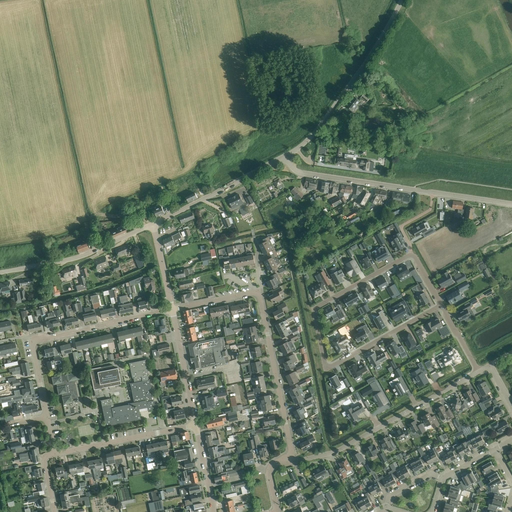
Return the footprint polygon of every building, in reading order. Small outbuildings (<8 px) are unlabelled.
[(367,102),(370,99),(364,94),(361,97),(367,102)] [(358,109),(355,107),(360,101),(355,97),(347,106),(352,111),(354,113),(358,109)] [(363,170),(369,171),(370,161),(360,160),(359,161),(356,161),(357,156),(345,154),(345,159),(338,159),(337,164),(350,166),(350,167),(356,168),(357,166),(360,165),(364,165),(363,170)] [(274,182),(275,182),(273,183),(276,187),(282,184),(279,177),(274,180),(275,181),(274,182)] [(304,186),(308,187),(307,190),(312,191),(313,188),(316,189),(318,181),(306,178),(304,186)] [(329,192),(329,188),(330,183),(321,182),(320,190),(329,192)] [(331,183),(330,188),(329,193),(336,194),(337,190),(338,190),(339,184),(331,183)] [(351,193),(352,192),(352,187),(342,185),(341,192),(343,192),(339,194),(343,204),(347,202),(344,197),(343,195),(344,195),(344,192),(351,193)] [(362,192),(364,187),(355,185),(354,194),(359,195),(359,192),(362,192)] [(295,187),(294,188),(290,192),(294,195),(293,197),(298,201),(304,195),(299,190),(295,187)] [(386,199),(386,196),(387,191),(375,189),(373,197),(370,202),(376,205),(380,198),(386,199)] [(364,205),(366,203),(370,193),(364,190),(359,199),(358,199),(356,203),(364,205)] [(392,199),(402,201),(403,194),(393,192),(392,199)] [(186,198),(188,202),(197,198),(195,193),(186,198)] [(243,202),(239,194),(235,196),(233,197),(228,200),(233,209),(236,207),(235,206),(243,202)] [(334,207),(342,203),(338,197),(331,201),(334,207)] [(462,209),(463,202),(453,201),(453,206),(452,208),(458,209),(458,213),(462,214),(462,213),(464,213),(464,210),(462,209)] [(168,212),(166,208),(162,209),(161,207),(163,206),(162,203),(158,205),(159,207),(153,210),(156,217),(165,213),(168,212)] [(474,214),(473,214),(474,209),(467,208),(465,218),(472,219),(472,218),(474,218),(475,218),(475,215),(474,214)] [(355,210),(347,214),(350,219),(358,214),(355,210)] [(398,215),(399,216),(402,215),(399,210),(390,214),(392,218),(398,215)] [(187,214),(179,217),(182,223),(194,218),(192,212),(187,214)] [(352,223),(360,218),(358,215),(350,219),(346,221),(348,225),(352,223)] [(231,217),(228,218),(224,220),(227,228),(234,225),(231,217)] [(215,236),(213,229),(212,224),(203,227),(204,233),(205,233),(206,236),(206,237),(207,237),(207,238),(208,238),(209,238),(210,238),(215,236)] [(325,224),(315,230),(318,236),(328,230),(325,224)] [(423,224),(412,230),(416,237),(421,234),(424,238),(435,232),(432,228),(427,231),(423,224)] [(125,228),(109,234),(110,238),(126,232),(125,228)] [(405,241),(400,232),(394,235),(396,238),(391,241),(397,252),(404,247),(402,242),(405,241)] [(169,237),(167,238),(171,245),(175,243),(174,241),(179,239),(176,234),(171,236),(170,236),(169,236),(169,237)] [(366,238),(370,245),(378,242),(374,234),(366,238)] [(381,235),(376,237),(381,245),(385,243),(381,235)] [(262,243),(259,245),(262,250),(272,244),(270,241),(268,237),(260,241),(262,243)] [(76,246),(78,253),(88,249),(86,243),(76,246)] [(130,250),(129,248),(127,244),(115,249),(118,256),(130,250)] [(272,244),(262,250),(264,255),(267,253),(268,256),(273,253),(276,252),(272,244)] [(387,254),(389,253),(386,247),(381,249),(380,248),(376,250),(377,252),(374,254),(378,262),(389,256),(387,254)] [(212,259),(216,258),(215,252),(211,253),(201,255),(202,261),(212,259)] [(269,259),(264,261),(267,266),(279,260),(278,259),(277,258),(276,258),(275,258),(274,256),(275,256),(277,255),(276,252),(273,253),(268,256),(269,259)] [(360,260),(365,269),(372,265),(368,259),(372,258),(369,252),(366,253),(368,256),(367,257),(360,260)] [(108,265),(107,261),(105,256),(93,261),(97,269),(108,265)] [(231,268),(229,260),(229,256),(223,257),(223,256),(219,257),(221,267),(225,266),(225,269),(231,268)] [(279,260),(267,266),(269,271),(272,270),(273,273),(278,270),(276,266),(278,265),(278,264),(279,263),(279,262),(279,261),(279,260)] [(359,270),(354,260),(347,264),(349,267),(346,268),(350,275),(352,274),(354,276),(358,273),(357,271),(359,270)] [(399,269),(396,271),(400,278),(404,276),(410,273),(406,265),(401,267),(399,268),(399,269)] [(65,278),(73,276),(73,278),(78,276),(74,266),(62,270),(65,278)] [(192,268),(188,269),(184,270),(184,269),(175,271),(176,278),(185,276),(194,274),(194,272),(193,273),(192,268)] [(344,281),(341,277),(344,275),(341,269),(338,271),(331,274),(337,285),(344,281)] [(415,269),(411,271),(414,278),(419,275),(415,269)] [(314,286),(310,288),(311,290),(315,297),(326,291),(323,286),(326,284),(324,281),(327,279),(323,272),(319,274),(322,280),(320,281),(321,283),(314,287),(314,286)] [(443,277),(438,280),(442,288),(448,284),(449,285),(454,282),(449,274),(448,274),(447,272),(442,275),(443,277)] [(454,276),(458,283),(467,278),(464,274),(461,275),(460,272),(454,276)] [(272,279),(267,282),(270,288),(273,287),(274,289),(278,287),(277,285),(278,285),(281,283),(280,279),(277,273),(275,274),(271,276),(272,279)] [(143,276),(145,284),(146,288),(149,287),(150,290),(155,289),(153,279),(150,280),(149,277),(147,278),(146,275),(143,276)] [(379,279),(376,281),(380,290),(386,287),(391,296),(397,293),(393,285),(390,287),(384,277),(380,280),(379,279)] [(33,284),(33,283),(32,278),(19,280),(20,286),(33,284)] [(194,285),(194,283),(196,282),(196,281),(196,278),(195,278),(193,279),(192,278),(178,282),(180,289),(194,285)] [(406,281),(398,284),(401,292),(409,289),(406,281)] [(462,298),(461,296),(459,292),(461,291),(470,287),(467,281),(458,286),(460,289),(458,290),(446,296),(451,304),(462,298)] [(11,289),(10,286),(9,282),(0,283),(0,291),(0,292),(1,295),(4,294),(3,291),(11,289)] [(417,296),(423,306),(430,302),(424,292),(423,290),(426,288),(422,282),(416,286),(421,294),(417,296)] [(52,286),(54,295),(60,293),(59,289),(57,290),(56,285),(52,286)] [(369,285),(362,288),(365,294),(364,294),(367,299),(374,295),(378,293),(376,290),(373,292),(369,285)] [(278,302),(282,300),(280,294),(283,292),(281,287),(272,292),(274,294),(270,296),(273,303),(275,302),(276,302),(278,301),(278,302)] [(107,309),(108,316),(115,314),(113,304),(115,303),(114,297),(112,291),(112,289),(109,290),(112,304),(110,304),(111,308),(107,309)] [(187,292),(187,294),(180,295),(182,303),(189,301),(193,300),(191,291),(187,292)] [(20,292),(13,293),(15,303),(22,302),(20,292)] [(343,299),(347,307),(361,299),(357,292),(353,294),(352,293),(348,296),(349,296),(343,299)] [(126,295),(123,296),(126,312),(133,310),(131,303),(128,303),(127,300),(127,299),(126,295)] [(126,312),(123,296),(119,297),(120,301),(121,305),(118,306),(120,313),(126,312)] [(147,307),(146,302),(146,300),(146,301),(145,297),(141,297),(142,298),(141,298),(141,297),(139,298),(138,299),(137,299),(138,302),(138,304),(139,309),(147,307)] [(61,316),(62,321),(65,320),(66,326),(72,325),(69,311),(66,301),(62,302),(64,312),(66,311),(68,318),(67,318),(67,320),(65,320),(63,315),(61,316)] [(400,307),(391,313),(396,321),(400,318),(400,319),(401,319),(400,318),(402,317),(403,318),(403,317),(407,314),(406,312),(409,310),(404,301),(398,304),(400,307)] [(277,319),(281,317),(285,315),(283,311),(288,309),(285,303),(278,306),(279,309),(273,312),(277,319)] [(460,320),(460,321),(471,316),(468,311),(471,309),(471,308),(472,307),(470,303),(462,308),(464,311),(457,314),(457,316),(457,317),(458,320),(460,320)] [(90,306),(87,307),(90,320),(97,319),(94,309),(91,310),(90,306)] [(101,318),(108,316),(107,309),(103,310),(102,306),(99,307),(101,318)] [(334,319),(337,317),(339,320),(345,317),(341,309),(335,312),(332,306),(324,310),(326,314),(326,315),(326,314),(328,318),(332,316),(334,319)] [(90,320),(87,307),(84,308),(86,314),(82,314),(84,322),(90,320)] [(184,311),(185,318),(192,316),(199,315),(198,314),(198,313),(198,311),(192,313),(191,309),(184,311)] [(72,311),(69,311),(72,325),(78,323),(77,317),(74,318),(74,317),(73,314),(72,311)] [(287,321),(298,316),(297,311),(294,313),(293,314),(286,317),(287,321)] [(387,320),(382,311),(378,312),(380,315),(373,319),(379,330),(386,326),(384,322),(383,321),(386,319),(387,320)] [(53,312),(50,313),(53,326),(59,325),(58,319),(55,320),(53,312)] [(35,330),(33,324),(33,321),(32,318),(31,315),(28,316),(30,324),(27,324),(29,332),(35,330)] [(194,323),(192,316),(185,318),(186,324),(194,323)] [(156,327),(158,326),(159,331),(154,332),(155,334),(155,336),(161,335),(160,333),(167,331),(164,318),(154,320),(156,327)] [(431,321),(425,325),(430,332),(434,330),(434,331),(443,326),(438,318),(432,322),(431,321)] [(279,331),(286,328),(284,325),(287,324),(286,320),(276,325),(279,331)] [(3,322),(5,331),(12,329),(10,321),(3,322)] [(365,338),(368,336),(367,334),(370,332),(366,324),(362,327),(364,330),(354,335),(358,342),(361,340),(361,341),(365,338)] [(246,332),(247,336),(257,334),(255,326),(243,329),(244,332),(246,332)] [(295,335),(299,333),(302,332),(300,326),(298,327),(292,330),(295,335)] [(187,328),(188,335),(196,333),(195,327),(187,328)] [(287,332),(286,328),(279,331),(282,338),(292,333),(290,330),(287,332)] [(421,328),(416,331),(420,339),(423,338),(421,335),(424,334),(421,328)] [(125,338),(123,331),(117,333),(118,337),(119,342),(126,341),(125,338)] [(155,333),(148,335),(150,342),(156,341),(155,333)] [(197,340),(196,333),(188,335),(190,341),(197,340)] [(416,344),(410,333),(403,337),(409,348),(416,344)] [(258,341),(257,334),(247,336),(248,340),(246,340),(246,343),(258,341)] [(234,335),(225,337),(227,343),(235,342),(234,335)] [(340,338),(333,342),(339,353),(346,349),(343,344),(350,341),(346,335),(340,338)] [(226,346),(225,346),(224,337),(205,341),(200,342),(188,344),(191,356),(190,356),(192,364),(193,363),(195,370),(209,367),(216,365),(216,366),(226,364),(226,363),(229,362),(228,357),(226,346)] [(284,343),(280,346),(284,354),(289,352),(292,351),(292,352),(296,350),(295,349),(294,345),(290,347),(288,342),(287,342),(284,343)] [(395,342),(388,345),(394,355),(399,352),(400,354),(405,351),(402,345),(398,347),(395,342)] [(15,343),(8,345),(9,353),(17,352),(15,343)] [(159,355),(166,353),(171,352),(169,343),(157,346),(158,351),(152,352),(154,358),(160,357),(159,355)] [(71,352),(70,349),(69,344),(60,346),(62,354),(71,352)] [(8,345),(1,346),(2,355),(9,353),(8,345)] [(54,355),(55,357),(60,356),(58,347),(44,350),(45,353),(43,354),(44,357),(54,355)] [(260,347),(250,349),(251,354),(249,354),(251,360),(254,359),(253,357),(261,355),(260,347)] [(437,360),(442,368),(446,365),(449,364),(448,363),(451,362),(453,365),(458,362),(458,361),(460,360),(459,358),(458,356),(457,355),(458,355),(456,353),(455,351),(454,351),(453,349),(450,350),(449,350),(449,351),(447,352),(448,355),(447,356),(446,356),(446,355),(437,360)] [(384,352),(377,356),(375,353),(367,357),(373,368),(381,364),(381,363),(388,359),(384,352)] [(287,370),(292,368),(295,366),(293,362),(297,360),(294,354),(287,357),(289,360),(284,363),(287,370)] [(62,363),(60,356),(55,357),(55,360),(47,362),(48,365),(47,365),(47,366),(47,368),(48,369),(49,369),(56,368),(55,365),(62,363)] [(141,419),(139,409),(147,407),(148,411),(155,409),(153,400),(152,400),(151,395),(152,395),(149,379),(148,380),(147,375),(148,375),(145,360),(129,363),(132,378),(133,378),(134,382),(130,383),(134,402),(128,403),(128,404),(112,407),(111,405),(109,399),(101,400),(102,407),(106,426),(141,419)] [(393,360),(389,362),(394,370),(397,368),(393,360)] [(425,363),(428,369),(433,366),(429,360),(425,363)] [(260,361),(252,363),(249,363),(251,370),(250,370),(251,375),(254,374),(254,373),(262,371),(260,361)] [(12,372),(22,370),(29,368),(28,362),(21,363),(21,367),(15,368),(16,371),(12,372)] [(298,373),(302,371),(303,373),(310,369),(308,362),(296,368),(298,373)] [(362,373),(367,370),(364,363),(358,367),(356,363),(348,367),(350,370),(349,370),(351,374),(352,374),(355,378),(362,374),(362,373)] [(421,368),(412,373),(415,378),(417,382),(420,387),(426,383),(429,382),(428,380),(425,375),(424,373),(426,371),(421,363),(418,364),(421,368)] [(120,383),(117,367),(113,368),(112,364),(90,369),(95,397),(100,396),(98,388),(120,383)] [(397,368),(394,370),(398,377),(403,375),(399,368),(397,368)] [(161,386),(162,385),(166,384),(165,381),(177,378),(175,369),(159,372),(161,382),(160,382),(161,386)] [(79,372),(60,375),(51,377),(53,385),(57,384),(57,387),(56,387),(58,395),(62,394),(62,397),(63,405),(72,403),(71,399),(77,398),(74,381),(80,379),(79,372)] [(291,385),(295,383),(299,381),(294,372),(286,376),(288,379),(289,381),(291,385)] [(340,382),(336,375),(329,379),(331,382),(330,383),(331,386),(333,385),(335,389),(344,384),(346,388),(351,385),(346,378),(340,382)] [(388,375),(380,379),(383,385),(391,380),(388,375)] [(256,381),(256,385),(265,383),(263,376),(252,378),(252,382),(256,381)] [(216,386),(215,382),(214,377),(197,380),(198,390),(203,389),(216,386)] [(292,397),(303,392),(300,387),(308,383),(307,381),(311,379),(311,378),(299,384),(300,386),(289,391),(292,397)] [(20,387),(20,390),(33,387),(32,381),(25,382),(26,385),(25,385),(22,386),(23,386),(20,387)] [(484,404),(487,402),(492,400),(489,395),(488,396),(487,393),(490,391),(485,381),(478,386),(480,390),(479,391),(483,398),(481,400),(484,404)] [(401,382),(392,387),(398,397),(400,395),(400,396),(406,392),(401,382)] [(266,390),(265,383),(256,385),(257,388),(254,389),(255,392),(266,390)] [(371,386),(361,391),(364,397),(372,392),(374,396),(373,396),(374,396),(375,395),(379,402),(376,403),(377,404),(377,403),(379,406),(379,407),(382,405),(384,404),(387,402),(386,401),(380,390),(375,393),(371,386)] [(33,387),(20,390),(21,395),(17,396),(16,395),(6,397),(7,402),(10,401),(19,399),(26,398),(29,397),(32,397),(31,394),(34,393),(33,387)] [(227,389),(217,391),(218,397),(228,395),(227,389)] [(476,392),(473,394),(470,390),(469,389),(467,391),(464,393),(467,399),(464,400),(466,403),(473,400),(474,403),(480,399),(476,392)] [(303,392),(292,397),(296,404),(303,400),(304,403),(315,397),(314,395),(312,396),(312,394),(306,397),(303,392)] [(162,397),(162,400),(165,400),(166,402),(171,401),(172,406),(182,404),(180,396),(176,397),(175,394),(162,397)] [(215,406),(213,395),(209,396),(202,397),(204,408),(205,410),(211,409),(210,407),(215,406)] [(229,396),(233,412),(236,411),(242,410),(244,410),(243,406),(242,404),(238,405),(235,396),(234,396),(234,395),(229,396)] [(260,400),(261,404),(271,402),(269,395),(257,398),(257,401),(260,400)] [(24,406),(21,406),(21,409),(22,412),(25,412),(25,413),(32,412),(29,397),(26,398),(27,403),(26,403),(27,407),(24,408),(24,406)] [(32,397),(29,397),(32,412),(38,411),(37,405),(34,406),(33,401),(36,400),(35,397),(32,397)] [(315,397),(304,403),(306,407),(316,402),(315,397)] [(462,411),(468,408),(464,401),(461,403),(459,401),(460,401),(458,397),(454,399),(454,400),(450,402),(453,407),(452,407),(453,408),(453,407),(455,410),(460,407),(462,411)] [(21,406),(19,399),(10,401),(7,402),(8,406),(10,407),(11,407),(13,416),(20,415),(19,409),(21,409),(21,406)] [(271,402),(261,404),(262,408),(259,408),(259,411),(272,409),(271,402)] [(356,419),(358,418),(357,415),(365,410),(361,404),(353,408),(353,407),(345,411),(347,415),(346,415),(348,419),(349,418),(351,422),(353,421),(354,421),(357,420),(356,419)] [(454,417),(452,414),(450,409),(447,411),(443,405),(436,409),(442,420),(447,417),(448,420),(454,417)] [(492,415),(495,419),(496,419),(498,417),(503,414),(499,407),(495,410),(493,407),(485,411),(488,417),(492,415)] [(174,408),(167,410),(167,411),(168,413),(170,412),(171,412),(172,415),(174,415),(175,419),(185,417),(183,409),(175,411),(174,408)] [(306,412),(303,408),(301,409),(301,408),(294,411),(298,420),(305,417),(306,418),(307,417),(308,416),(307,414),(307,413),(306,412)] [(239,419),(236,411),(233,412),(228,413),(230,422),(239,419)] [(429,413),(422,417),(424,421),(424,422),(422,424),(424,428),(427,426),(431,424),(432,423),(434,427),(440,424),(437,420),(434,416),(431,417),(429,413)] [(225,424),(223,420),(226,419),(225,416),(206,421),(208,428),(225,424)] [(264,429),(265,429),(269,428),(269,425),(275,423),(274,416),(264,418),(265,425),(263,425),(264,429)] [(309,428),(306,430),(305,428),(309,426),(306,421),(299,424),(300,427),(297,429),(301,436),(307,433),(308,434),(311,433),(309,428)] [(415,421),(408,424),(411,429),(413,432),(417,430),(419,434),(426,431),(424,428),(422,424),(418,426),(415,421)] [(511,428),(509,425),(508,425),(506,421),(499,424),(497,421),(491,425),(493,429),(497,427),(500,434),(504,431),(504,430),(506,429),(507,431),(511,428)] [(21,433),(22,436),(33,434),(32,428),(31,426),(24,427),(25,429),(25,433),(21,433)] [(411,437),(410,435),(407,431),(404,433),(402,428),(395,432),(399,440),(405,436),(407,440),(411,437)] [(16,434),(13,435),(12,430),(8,431),(9,439),(17,438),(16,434)] [(172,442),(181,440),(189,439),(188,431),(180,433),(177,434),(177,435),(171,436),(172,442)] [(482,432),(475,436),(480,445),(485,443),(482,438),(484,436),(482,432)] [(35,440),(33,434),(22,436),(24,436),(25,439),(25,443),(29,442),(35,440)] [(316,445),(312,447),(310,443),(315,440),(312,434),(307,437),(308,440),(300,444),(304,451),(310,448),(311,450),(317,447),(316,445)] [(219,440),(213,441),(211,435),(205,436),(207,447),(214,446),(220,444),(219,440)] [(475,436),(468,440),(470,445),(473,444),(475,448),(480,445),(475,436)] [(396,448),(395,445),(392,441),(389,443),(386,437),(379,441),(384,450),(388,448),(390,451),(396,448)] [(270,441),(271,446),(272,451),(276,450),(275,449),(279,448),(278,439),(270,441)] [(468,446),(470,445),(468,440),(461,444),(466,453),(471,451),(468,446)] [(166,441),(160,442),(161,449),(162,453),(169,452),(168,448),(167,446),(166,441)] [(160,442),(153,444),(154,450),(155,453),(157,453),(158,461),(163,460),(164,460),(162,453),(161,449),(160,442)] [(153,444),(146,445),(147,450),(147,452),(148,456),(155,455),(154,450),(153,444)] [(268,455),(266,447),(267,447),(267,444),(258,446),(260,456),(268,455)] [(466,453),(461,444),(458,446),(457,445),(456,444),(453,446),(454,448),(456,452),(458,451),(461,456),(466,453)] [(20,458),(24,457),(38,454),(36,448),(35,448),(34,445),(15,448),(16,452),(23,450),(29,449),(31,449),(31,452),(27,452),(27,453),(19,454),(20,458)] [(378,452),(377,449),(375,445),(374,445),(375,446),(373,447),(372,445),(365,449),(370,457),(376,453),(378,452)] [(139,447),(132,448),(133,455),(140,453),(140,451),(139,447)] [(185,468),(195,466),(191,447),(183,449),(173,451),(175,462),(180,461),(180,462),(184,461),(185,468)] [(434,450),(429,453),(434,462),(439,459),(438,458),(440,457),(439,455),(439,454),(438,452),(435,447),(433,449),(434,450)] [(132,448),(125,449),(126,454),(126,456),(130,455),(133,455),(132,448)] [(454,448),(447,452),(452,461),(457,458),(454,453),(456,452),(454,448)] [(226,450),(209,453),(211,458),(220,456),(219,454),(224,453),(225,454),(230,453),(229,449),(226,450)] [(120,450),(112,452),(115,463),(115,464),(116,464),(118,464),(119,464),(121,463),(121,462),(123,461),(120,450)] [(244,455),(244,458),(242,458),(243,463),(245,462),(246,465),(255,463),(253,453),(252,453),(252,450),(249,450),(249,454),(244,455)] [(105,453),(106,458),(107,464),(115,463),(112,452),(105,453)] [(366,463),(365,461),(363,456),(361,457),(359,452),(353,456),(354,459),(353,459),(356,465),(361,462),(362,465),(366,463)] [(434,462),(429,453),(426,454),(425,452),(422,454),(422,453),(420,454),(422,457),(422,458),(425,462),(427,461),(429,465),(434,462)] [(452,461),(447,452),(442,455),(447,464),(452,461)] [(419,458),(415,460),(420,470),(424,467),(423,463),(425,462),(422,458),(422,457),(419,458)] [(101,459),(94,460),(99,482),(102,481),(100,468),(103,467),(101,459)] [(99,482),(94,460),(87,462),(89,468),(93,467),(95,479),(96,482),(99,482)] [(223,472),(222,469),(222,465),(225,464),(224,460),(211,463),(210,463),(211,467),(212,467),(213,473),(223,472)] [(353,473),(352,469),(346,460),(339,463),(341,467),(337,470),(342,479),(353,473)] [(410,463),(407,464),(410,469),(412,467),(412,468),(415,472),(420,470),(415,460),(410,463)] [(484,475),(491,472),(489,469),(493,467),(491,461),(482,466),(484,470),(482,471),(484,475)] [(76,463),(75,464),(77,473),(78,476),(85,475),(84,472),(83,467),(82,463),(79,463),(78,462),(76,463)] [(375,472),(374,470),(370,463),(365,465),(371,475),(375,472)] [(75,464),(68,465),(69,470),(70,475),(74,474),(77,473),(75,464)] [(405,466),(400,468),(406,477),(410,475),(408,470),(410,469),(407,464),(405,466)] [(33,477),(35,477),(42,475),(40,468),(34,469),(34,465),(25,467),(26,473),(32,472),(33,477)] [(326,471),(324,466),(318,469),(318,468),(312,471),(316,478),(321,475),(322,476),(324,475),(325,477),(333,473),(331,468),(327,470),(326,471)] [(62,467),(55,468),(57,477),(63,476),(64,479),(68,478),(67,471),(63,472),(62,467)] [(244,467),(228,471),(230,477),(246,473),(244,467)] [(292,481),(297,479),(293,467),(289,468),(292,481)] [(400,468),(393,472),(397,478),(399,477),(401,480),(406,477),(400,468)] [(198,482),(196,472),(189,474),(190,475),(186,476),(185,471),(180,472),(181,478),(181,481),(185,481),(186,485),(192,484),(192,483),(198,482)] [(223,481),(222,477),(229,475),(228,471),(221,473),(221,474),(218,475),(218,476),(214,477),(216,483),(223,481)] [(386,476),(391,485),(396,482),(395,479),(397,478),(393,472),(386,476)] [(472,472),(467,474),(472,483),(474,482),(476,483),(478,482),(481,481),(478,475),(474,476),(472,472)] [(489,483),(499,477),(497,472),(492,475),(491,472),(484,475),(489,483)] [(461,484),(464,490),(471,487),(470,484),(472,483),(467,474),(462,477),(464,482),(461,484)] [(391,485),(386,476),(384,478),(382,476),(378,478),(382,485),(385,484),(387,488),(391,485)] [(502,482),(499,477),(489,483),(490,486),(491,491),(498,490),(498,485),(502,482)] [(380,487),(382,485),(378,478),(374,480),(375,482),(372,484),(377,493),(382,490),(380,487)] [(39,490),(40,490),(45,489),(43,482),(41,483),(40,480),(33,481),(35,487),(38,486),(39,490)] [(243,494),(244,494),(250,492),(247,481),(242,482),(231,485),(231,486),(221,488),(223,494),(233,491),(236,490),(236,488),(241,487),(243,494)] [(297,488),(296,487),(300,485),(298,481),(281,489),(283,494),(297,488)] [(363,489),(365,487),(363,484),(361,486),(360,485),(348,491),(351,495),(363,489)] [(372,484),(365,488),(368,493),(370,491),(372,496),(377,493),(372,484)] [(462,491),(464,490),(461,484),(458,485),(457,488),(450,486),(449,492),(461,495),(462,491)] [(190,494),(200,492),(198,485),(188,487),(183,488),(185,495),(190,494)] [(65,493),(60,494),(62,501),(80,498),(79,496),(79,494),(68,497),(67,493),(78,491),(81,490),(80,487),(77,487),(64,490),(65,493)] [(151,492),(153,501),(159,499),(159,500),(165,498),(163,490),(158,491),(157,491),(151,492)] [(493,499),(503,502),(504,496),(499,495),(498,490),(491,491),(492,495),(494,495),(493,499)] [(330,491),(325,494),(331,504),(335,502),(330,491)] [(200,492),(190,494),(191,499),(186,500),(186,502),(185,503),(186,506),(192,504),(192,502),(202,500),(200,492)] [(452,498),(451,501),(458,503),(459,501),(461,495),(449,492),(447,497),(452,498)] [(362,498),(367,508),(372,505),(370,502),(372,501),(368,493),(365,494),(366,496),(362,498)] [(39,495),(34,496),(27,497),(28,502),(37,500),(38,507),(48,505),(46,497),(40,498),(39,495)] [(288,500),(288,501),(288,502),(289,503),(290,503),(292,507),(304,500),(302,496),(298,498),(296,495),(288,500)] [(80,498),(62,501),(63,508),(68,507),(70,507),(69,504),(71,503),(70,503),(87,500),(86,496),(80,498)] [(322,506),(319,501),(316,497),(312,499),(318,509),(322,506)] [(367,508),(362,498),(355,503),(357,507),(359,505),(362,510),(367,508)] [(501,507),(503,502),(493,499),(492,502),(490,502),(488,507),(495,509),(496,506),(501,507)] [(225,502),(227,508),(234,507),(233,500),(225,502)] [(457,508),(458,503),(451,501),(450,504),(445,503),(444,509),(453,511),(454,508),(457,508)] [(352,509),(349,505),(348,502),(344,504),(347,508),(339,511),(348,511),(352,509)] [(187,510),(189,509),(190,509),(190,511),(193,511),(194,511),(204,510),(202,503),(189,506),(186,506),(187,510)]
